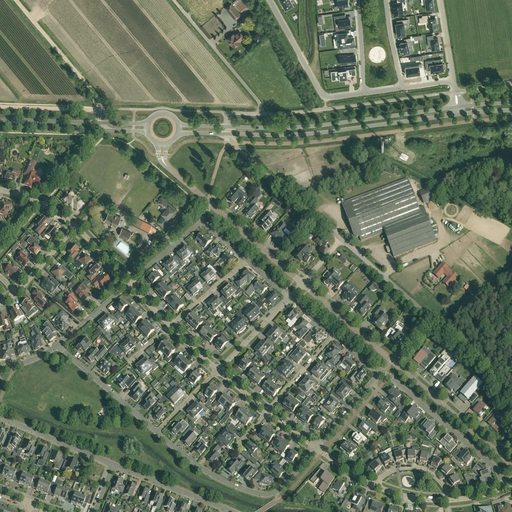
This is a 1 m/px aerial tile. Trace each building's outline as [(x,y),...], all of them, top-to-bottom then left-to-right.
[(236,0),(234,2),(237,6),(241,10),(247,5),(242,0),(236,0)] [(280,0),(281,2),(283,5),(285,9),(293,5),(290,0),(280,0)] [(331,0),(332,2),(335,2),(336,7),(339,6),(340,10),(345,9),(344,6),(349,5),(348,0),(331,0)] [(397,0),(398,3),(393,4),(395,16),(403,15),(401,3),(405,3),(405,0),(397,0)] [(424,0),(426,10),(434,9),(433,5),(433,2),(432,0),(424,0)] [(231,4),(226,9),(235,19),(240,15),(231,4)] [(345,14),(334,16),(335,23),(339,22),(339,27),(344,26),(344,28),(351,27),(350,22),(349,22),(349,18),(345,19),(345,15),(345,14)] [(422,18),(419,18),(420,24),(428,22),(430,31),(437,30),(436,26),(437,26),(436,19),(431,19),(430,15),(422,16),(422,18)] [(401,23),(396,24),(397,36),(405,35),(404,23),(407,23),(406,19),(400,20),(401,23)] [(234,33),(227,39),(234,48),(240,42),(239,41),(244,37),(239,31),(235,35),(234,33)] [(339,39),(337,39),(338,46),(340,45),(340,47),(348,46),(348,44),(354,44),(353,37),(347,38),(347,33),(339,34),(339,39)] [(433,35),(427,36),(428,40),(427,40),(428,47),(431,46),(432,51),(440,50),(438,39),(433,39),(433,35)] [(401,47),(400,47),(401,51),(402,51),(402,54),(403,54),(404,55),(408,54),(408,53),(410,53),(408,46),(412,45),(410,38),(404,39),(405,42),(400,43),(401,47)] [(355,55),(343,56),(344,64),(355,63),(355,55)] [(425,61),(427,70),(431,70),(431,72),(435,72),(439,71),(444,70),(444,69),(445,69),(444,64),(443,64),(443,63),(434,64),(433,60),(425,61)] [(419,65),(405,67),(406,76),(420,74),(419,67),(422,67),(422,64),(419,64),(419,65)] [(351,69),(346,70),(338,71),(330,72),(331,72),(332,75),(331,75),(332,78),(332,80),(338,80),(339,80),(344,79),(347,79),(347,76),(351,76),(351,70),(351,69)] [(32,183),(39,185),(41,178),(35,176),(36,173),(32,172),(35,163),(29,161),(23,174),(27,176),(24,184),(31,187),(32,183)] [(19,177),(20,171),(13,169),(12,173),(6,172),(5,172),(5,173),(4,175),(5,176),(4,179),(5,179),(5,180),(9,181),(9,180),(14,181),(16,176),(19,177)] [(423,206),(418,208),(407,178),(342,203),(355,238),(359,236),(361,241),(384,232),(393,256),(436,240),(423,206)] [(237,204),(240,206),(249,196),(238,186),(231,194),(232,194),(228,199),(233,203),(238,198),(240,200),(237,204)] [(435,199),(430,188),(419,193),(424,203),(435,199)] [(67,193),(61,200),(62,201),(63,203),(64,203),(65,204),(64,205),(67,207),(68,206),(72,209),(73,208),(77,211),(83,204),(77,199),(77,200),(76,200),(72,197),(73,196),(73,195),(72,194),(72,193),(71,192),(70,192),(68,192),(68,193),(67,193)] [(162,198),(162,199),(161,200),(160,201),(159,201),(159,202),(158,203),(161,206),(160,207),(161,207),(162,207),(165,210),(162,214),(164,215),(160,219),(165,224),(172,216),(175,213),(177,210),(163,198),(162,198)] [(259,204),(257,203),(258,202),(253,198),(248,203),(251,205),(245,213),(246,215),(246,216),(247,217),(248,217),(249,217),(251,218),(254,215),(255,215),(256,213),(256,212),(258,210),(258,209),(259,208),(260,206),(259,204)] [(7,203),(6,203),(6,205),(1,203),(0,207),(0,206),(0,214),(6,216),(8,209),(10,210),(11,209),(12,208),(12,207),(11,206),(11,205),(10,204),(10,203),(9,203),(8,203),(7,203)] [(260,220),(263,222),(260,226),(265,231),(268,228),(269,229),(271,226),(271,225),(276,219),(268,211),(260,220)] [(109,212),(104,221),(116,227),(121,218),(109,212)] [(46,222),(41,217),(35,225),(37,227),(34,231),(39,235),(46,228),(43,225),(46,222)] [(131,223),(134,225),(134,226),(148,233),(152,226),(134,218),(131,223)] [(277,227),(271,235),(270,235),(277,241),(277,242),(278,243),(278,244),(279,244),(281,244),(282,245),(285,241),(286,241),(287,241),(288,240),(288,239),(288,238),(289,237),(283,232),(287,226),(283,222),(278,228),(277,227)] [(46,230),(41,236),(44,238),(46,235),(51,239),(57,231),(56,230),(57,230),(57,229),(56,228),(55,227),(54,227),(53,227),(52,226),(47,232),(46,230)] [(122,228),(118,235),(128,240),(131,233),(122,228)] [(205,248),(211,240),(206,236),(205,236),(202,233),(201,234),(200,233),(199,233),(198,235),(198,236),(199,236),(196,239),(200,242),(199,243),(205,248)] [(328,243),(317,233),(314,236),(316,238),(314,241),(320,246),(322,243),(325,246),(328,243)] [(36,242),(31,237),(26,242),(31,246),(27,250),(30,252),(30,254),(31,253),(34,256),(40,249),(34,244),(36,242)] [(75,246),(73,245),(70,248),(69,248),(67,250),(67,251),(67,252),(69,254),(66,257),(71,261),(78,253),(76,251),(78,249),(77,248),(77,247),(76,246),(75,246)] [(211,254),(211,255),(212,255),(213,255),(214,253),(218,257),(224,251),(220,248),(221,247),(220,246),(219,245),(218,246),(217,245),(213,249),(210,247),(205,253),(209,256),(211,254)] [(309,247),(307,249),(303,245),(303,246),(302,246),(301,247),(300,248),(300,249),(299,250),(294,256),(295,257),(296,258),(296,259),(297,260),(298,261),(300,261),(301,262),(303,259),(307,263),(310,259),(312,261),(314,259),(309,254),(312,250),(309,247)] [(182,251),(188,258),(190,256),(191,256),(192,257),(193,255),(194,256),(197,254),(196,253),(193,250),(191,252),(185,246),(183,248),(183,249),(182,251)] [(26,255),(21,251),(18,255),(20,257),(16,261),(24,268),(29,262),(24,257),(26,255)] [(186,259),(188,258),(182,251),(180,252),(179,251),(176,254),(182,260),(179,262),(183,266),(186,264),(184,263),(186,261),(185,260),(186,259)] [(79,255),(72,263),(76,267),(78,265),(79,265),(80,265),(81,265),(82,265),(83,264),(85,266),(90,260),(84,254),(82,257),(79,255)] [(232,263),(235,259),(232,256),(231,257),(227,254),(223,258),(222,258),(218,263),(220,265),(222,263),(223,264),(224,262),(228,266),(231,262),(232,263)] [(339,259),(344,264),(348,260),(342,255),(339,259)] [(183,266),(179,262),(177,264),(173,258),(172,259),(171,259),(169,261),(169,262),(168,262),(174,269),(177,267),(179,270),(183,266)] [(177,272),(174,269),(168,262),(167,263),(166,263),(164,265),(164,266),(163,266),(168,272),(166,274),(170,278),(177,272)] [(86,277),(89,279),(91,281),(97,275),(95,273),(99,269),(94,263),(86,271),(89,274),(86,277)] [(193,263),(186,269),(189,273),(196,267),(193,263)] [(18,268),(13,264),(11,266),(10,265),(5,271),(6,272),(6,273),(8,275),(9,275),(9,274),(14,279),(19,273),(16,270),(18,268)] [(442,264),(434,274),(439,278),(444,273),(448,277),(443,282),(449,287),(458,277),(442,264)] [(215,277),(216,277),(211,272),(214,270),(212,267),(210,265),(206,269),(208,271),(205,273),(211,280),(212,280),(213,281),(216,279),(215,277)] [(70,280),(73,276),(62,266),(60,269),(57,266),(51,273),(59,279),(61,276),(61,277),(62,277),(63,277),(64,277),(65,276),(70,280)] [(251,274),(247,271),(242,276),(242,277),(236,283),(240,288),(247,281),(249,283),(254,277),(253,276),(254,276),(254,275),(252,273),(251,273),(251,274)] [(338,289),(343,283),(337,277),(338,277),(332,271),(330,274),(327,272),(323,276),(326,279),(324,281),(325,282),(324,284),(327,286),(328,285),(330,287),(332,284),(338,289)] [(154,283),(156,285),(162,280),(164,279),(157,272),(152,277),(151,276),(147,280),(151,284),(152,283),(153,285),(154,283)] [(211,281),(211,280),(205,273),(201,277),(199,274),(196,277),(197,277),(200,281),(203,279),(207,284),(208,283),(209,284),(211,282),(211,281)] [(99,276),(98,278),(92,283),(95,287),(99,284),(102,287),(109,280),(105,275),(101,278),(99,276)] [(200,281),(197,277),(192,281),(195,284),(192,286),(198,292),(199,292),(200,292),(202,290),(202,289),(202,288),(198,283),(198,282),(200,281)] [(54,287),(56,289),(59,285),(53,280),(51,282),(50,282),(46,278),(41,284),(50,291),(54,287)] [(164,282),(162,280),(156,285),(158,288),(156,290),(156,291),(156,292),(159,296),(167,288),(163,284),(164,282)] [(250,297),(254,292),(260,297),(267,289),(266,288),(267,286),(264,284),(263,285),(260,282),(253,289),(251,287),(246,294),(250,297)] [(368,288),(370,290),(371,290),(372,291),(374,291),(375,291),(375,290),(376,290),(377,290),(379,287),(373,282),(368,288)] [(75,293),(83,303),(84,302),(84,303),(85,303),(87,301),(87,300),(89,297),(85,293),(89,290),(81,283),(77,287),(79,290),(75,293)] [(347,283),(343,288),(342,289),(346,293),(342,297),(342,298),(342,299),(343,300),(344,300),(345,300),(346,301),(347,299),(351,302),(356,296),(352,293),(352,292),(351,291),(353,288),(347,283)] [(198,292),(192,286),(190,288),(188,285),(183,289),(187,293),(189,291),(193,296),(194,296),(195,296),(197,294),(197,293),(198,292)] [(226,289),(232,296),(234,294),(235,294),(236,296),(241,292),(239,291),(237,288),(235,290),(230,285),(229,285),(228,286),(228,287),(226,289)] [(169,299),(175,293),(168,287),(167,288),(159,296),(162,299),(163,298),(164,299),(167,296),(169,299)] [(230,297),(232,296),(226,289),(224,291),(223,290),(222,292),(221,293),(226,298),(223,300),(227,304),(232,301),(230,298),(230,297)] [(45,296),(37,290),(35,291),(34,291),(33,293),(33,294),(32,295),(36,298),(34,300),(42,308),(46,303),(42,300),(45,296)] [(277,297),(276,296),(276,295),(275,294),(274,293),(273,293),(272,292),(268,297),(265,295),(260,301),(263,304),(264,302),(269,306),(271,304),(272,305),(275,302),(274,301),(277,297)] [(78,302),(71,295),(70,293),(65,297),(69,301),(66,303),(73,312),(78,307),(75,304),(78,302)] [(172,309),(179,301),(177,299),(178,297),(175,293),(169,299),(171,301),(168,303),(169,304),(168,305),(172,309)] [(368,312),(371,309),(370,308),(365,303),(368,299),(363,295),(358,302),(361,305),(357,310),(360,313),(360,314),(363,316),(367,312),(368,312)] [(227,304),(223,300),(221,302),(217,297),(216,297),(215,297),(214,298),(213,299),(213,300),(212,301),(218,308),(220,306),(221,306),(223,308),(227,304)] [(34,307),(28,300),(26,301),(25,301),(24,301),(23,301),(23,302),(23,303),(22,305),(27,310),(24,313),(29,318),(34,313),(31,310),(34,307)] [(124,313),(129,309),(127,307),(128,306),(123,301),(119,305),(115,308),(119,312),(117,313),(121,317),(124,313)] [(179,301),(172,309),(175,312),(176,311),(177,312),(184,306),(179,301)] [(216,309),(218,308),(212,301),(211,302),(210,302),(209,302),(209,303),(208,304),(208,305),(212,310),(210,312),(214,316),(218,312),(216,310),(216,309)] [(248,311),(256,319),(259,316),(258,315),(259,314),(258,312),(260,310),(257,307),(256,305),(255,304),(253,303),(251,305),(253,307),(248,311)] [(388,319),(382,313),(384,310),(379,306),(373,313),(377,317),(372,323),(379,329),(388,319)] [(18,314),(16,309),(10,312),(12,317),(11,318),(13,321),(20,318),(21,320),(25,317),(21,312),(18,314)] [(130,321),(137,313),(133,309),(131,311),(129,309),(124,313),(127,317),(126,317),(130,321)] [(256,319),(248,311),(247,309),(245,310),(244,311),(242,312),(240,310),(238,312),(244,319),(246,317),(249,320),(250,322),(252,321),(256,319)] [(293,320),(298,315),(291,309),(288,312),(287,312),(285,314),(285,315),(285,316),(289,319),(286,322),(289,324),(288,326),(290,328),(296,322),(293,320)] [(52,321),(54,324),(57,327),(57,326),(61,331),(63,329),(64,330),(68,327),(64,322),(68,317),(62,311),(58,316),(52,321)] [(233,320),(235,323),(243,331),(245,327),(246,326),(245,324),(242,321),(244,319),(238,312),(235,315),(238,317),(236,319),(233,320)] [(137,326),(142,322),(140,320),(142,318),(137,313),(130,321),(133,324),(134,323),(137,326)] [(190,327),(198,318),(193,313),(186,321),(188,323),(187,324),(190,327)] [(11,329),(8,318),(4,319),(3,315),(2,315),(1,315),(0,315),(0,327),(4,326),(5,331),(11,329)] [(119,323),(117,320),(115,318),(113,320),(108,315),(107,315),(106,315),(104,317),(104,318),(103,319),(109,326),(111,324),(112,324),(113,325),(115,324),(116,325),(119,323)] [(202,328),(207,322),(203,319),(201,321),(198,318),(190,327),(193,329),(194,328),(196,330),(200,326),(202,328)] [(107,328),(109,326),(103,319),(102,320),(101,320),(98,321),(99,323),(98,323),(103,329),(100,331),(106,337),(108,335),(106,332),(108,330),(107,329),(107,328)] [(306,326),(308,324),(302,319),(294,328),(298,331),(295,334),(301,339),(308,330),(306,328),(306,326)] [(56,332),(49,322),(44,326),(47,330),(43,333),(49,342),(55,337),(53,334),(56,332)] [(142,334),(150,326),(146,322),(144,324),(142,322),(137,326),(135,328),(138,332),(139,331),(142,334)] [(204,340),(212,331),(209,328),(211,326),(207,322),(202,328),(204,330),(200,334),(202,336),(201,337),(204,340)] [(242,331),(243,331),(235,323),(232,325),(231,323),(229,325),(226,326),(233,334),(236,332),(237,334),(238,333),(239,333),(242,331)] [(390,334),(391,335),(389,338),(394,342),(395,341),(397,343),(399,341),(400,341),(402,339),(401,338),(403,336),(400,333),(401,332),(401,330),(404,328),(403,327),(403,325),(402,325),(401,324),(399,326),(396,323),(391,329),(393,331),(390,334)] [(150,326),(142,334),(145,337),(146,336),(147,337),(154,331),(150,326)] [(35,327),(32,330),(33,332),(32,333),(31,334),(31,335),(33,338),(30,340),(30,341),(30,342),(31,343),(32,344),(33,347),(32,347),(34,350),(35,350),(36,350),(37,350),(37,349),(38,349),(38,348),(42,346),(39,341),(40,341),(40,340),(42,339),(35,327)] [(269,331),(278,339),(281,336),(283,338),(285,338),(287,335),(278,327),(276,329),(274,328),(273,329),(272,329),(269,331)] [(313,340),(316,343),(320,338),(321,339),(323,336),(320,333),(320,334),(316,330),(314,333),(312,331),(304,340),(309,344),(313,340)] [(221,335),(217,332),(215,334),(212,331),(204,340),(207,342),(208,341),(210,343),(214,339),(216,341),(217,339),(221,335)] [(274,343),(278,339),(269,331),(267,334),(268,335),(266,337),(270,340),(268,342),(273,346),(275,344),(274,343)] [(125,344),(130,351),(131,350),(132,351),(135,349),(134,347),(135,347),(130,341),(130,340),(133,338),(129,334),(126,337),(127,338),(126,340),(126,341),(127,342),(125,344)] [(221,335),(217,339),(219,341),(215,346),(218,348),(217,349),(220,351),(228,343),(224,340),(226,338),(222,334),(221,335)] [(16,348),(19,356),(26,353),(26,351),(29,350),(27,345),(24,337),(19,339),(21,342),(20,343),(19,343),(18,344),(18,345),(18,346),(18,347),(16,348)] [(85,351),(92,343),(90,341),(89,342),(83,337),(80,341),(80,340),(77,343),(78,344),(75,347),(79,351),(82,347),(83,348),(83,349),(85,351)] [(273,346),(268,342),(266,344),(263,341),(261,343),(260,342),(258,345),(267,353),(270,348),(271,349),(273,346)] [(448,346),(442,341),(439,345),(444,350),(448,346)] [(11,358),(11,355),(14,354),(13,348),(11,349),(10,342),(3,343),(4,350),(0,350),(1,355),(1,356),(1,359),(2,359),(2,360),(3,360),(6,359),(11,358)] [(163,354),(171,345),(168,343),(167,343),(165,342),(156,351),(158,353),(160,351),(163,354)] [(130,351),(125,344),(122,346),(121,344),(120,344),(119,346),(118,344),(114,347),(117,350),(118,351),(120,349),(121,349),(124,353),(126,355),(127,354),(128,355),(130,353),(130,351)] [(295,353),(302,359),(306,355),(301,350),(303,348),(298,344),(296,347),(293,351),(295,353)] [(171,345),(163,354),(166,357),(164,359),(168,363),(173,357),(171,355),(175,351),(173,349),(174,348),(171,345)] [(264,355),(267,353),(258,345),(255,348),(256,348),(255,350),(257,352),(255,354),(257,356),(259,358),(265,363),(267,360),(264,355)] [(448,346),(443,352),(448,356),(453,350),(448,346)] [(92,362),(95,359),(98,361),(107,351),(103,347),(101,348),(97,352),(93,348),(90,352),(91,352),(90,354),(86,357),(92,362)] [(112,356),(113,355),(113,354),(117,350),(114,347),(109,353),(112,356)] [(329,351),(327,353),(325,355),(330,359),(328,361),(334,366),(341,358),(337,355),(340,352),(337,349),(337,350),(334,347),(330,352),(329,351)] [(436,357),(431,353),(430,353),(429,353),(428,354),(423,349),(419,353),(418,353),(417,353),(417,354),(416,355),(416,356),(416,357),(414,359),(419,364),(420,363),(421,364),(421,365),(421,366),(425,369),(436,357)] [(298,364),(302,359),(295,353),(292,356),(290,354),(286,358),(291,362),(293,360),(298,364)] [(158,360),(151,354),(149,356),(155,362),(158,360)] [(444,355),(429,373),(441,383),(447,376),(444,373),(442,376),(437,373),(449,359),(444,355)] [(179,369),(187,360),(184,357),(183,358),(181,356),(177,361),(175,359),(170,364),(174,368),(176,366),(179,369)] [(345,359),(344,358),(339,363),(341,365),(342,364),(347,368),(345,370),(345,374),(347,375),(351,371),(350,370),(355,364),(347,357),(345,359)] [(141,363),(149,372),(152,369),(154,371),(158,367),(154,363),(151,365),(146,358),(145,359),(144,359),(143,359),(143,360),(142,360),(142,361),(143,361),(141,363)] [(281,365),(291,374),(294,371),(293,370),(294,368),(289,364),(291,362),(286,358),(284,360),(285,361),(283,363),(281,365)] [(255,363),(253,361),(251,359),(249,362),(246,359),(239,368),(241,370),(242,369),(245,371),(248,367),(251,369),(254,364),(255,363)] [(187,360),(179,369),(184,373),(182,375),(184,378),(190,372),(187,370),(191,366),(189,364),(190,363),(187,360)] [(104,361),(98,368),(106,375),(112,367),(113,366),(113,364),(111,362),(109,362),(108,363),(104,361)] [(145,374),(149,372),(141,363),(139,364),(138,364),(137,364),(137,365),(137,366),(136,367),(142,373),(139,376),(143,380),(147,376),(145,374)] [(258,368),(254,364),(251,369),(249,370),(252,372),(248,376),(250,378),(249,379),(252,382),(260,373),(256,370),(258,368)] [(325,377),(328,374),(331,370),(326,366),(324,368),(319,364),(318,364),(317,364),(317,365),(316,365),(316,366),(316,367),(317,367),(315,368),(325,377)] [(280,376),(281,374),(286,378),(287,376),(288,377),(291,374),(281,365),(277,370),(277,369),(275,372),(280,376)] [(319,384),(325,377),(315,368),(314,370),(313,370),(312,370),(311,371),(311,372),(312,373),(311,373),(316,377),(314,379),(319,384)] [(348,378),(353,382),(355,379),(360,383),(362,380),(362,379),(366,374),(361,369),(357,373),(356,373),(354,372),(348,378)] [(194,385),(202,376),(199,374),(198,375),(196,373),(192,377),(190,375),(185,380),(189,384),(191,382),(194,385)] [(264,383),(269,377),(265,373),(263,375),(260,373),(252,382),(255,384),(256,383),(258,385),(262,381),(264,383)] [(462,384),(458,380),(459,379),(453,374),(444,384),(446,387),(451,392),(455,387),(458,389),(462,384)] [(123,389),(126,386),(128,388),(135,380),(131,376),(128,379),(125,376),(122,380),(121,380),(120,380),(119,382),(119,383),(117,384),(123,389)] [(267,394),(275,385),(271,382),(273,380),(269,377),(264,383),(266,384),(263,389),(265,391),(264,391),(267,394)] [(319,384),(314,379),(312,377),(310,380),(307,377),(305,380),(304,380),(303,380),(302,381),(311,389),(313,387),(314,387),(315,387),(316,387),(317,386),(319,384)] [(481,383),(474,377),(464,390),(463,389),(460,393),(460,394),(458,397),(464,403),(467,400),(468,401),(471,397),(470,395),(471,393),(472,394),(481,383)] [(339,389),(347,396),(349,395),(350,395),(351,394),(352,393),(351,391),(346,387),(348,385),(342,380),(339,384),(341,386),(339,389)] [(182,389),(177,383),(174,381),(170,385),(173,387),(175,390),(172,393),(179,400),(184,395),(180,391),(182,389)] [(309,391),(311,389),(302,381),(302,382),(301,382),(301,383),(302,384),(300,386),(302,388),(302,389),(300,391),(302,393),(307,397),(310,395),(310,394),(310,393),(310,392),(310,391),(309,391)] [(131,388),(132,389),(131,391),(133,393),(131,396),(131,397),(133,399),(134,398),(137,401),(139,399),(140,399),(141,397),(141,396),(143,394),(140,390),(141,389),(141,388),(142,387),(137,383),(137,384),(136,383),(131,388)] [(275,385),(267,394),(270,397),(271,396),(273,397),(282,387),(280,385),(278,388),(275,385)] [(213,396),(217,391),(215,389),(215,388),(213,386),(211,388),(210,387),(208,390),(209,391),(205,395),(209,398),(207,400),(211,404),(216,398),(213,396)] [(387,393),(391,396),(388,399),(397,406),(400,403),(397,400),(401,395),(395,391),(396,389),(394,390),(393,388),(391,391),(389,391),(387,393)] [(346,398),(347,396),(339,389),(337,392),(334,389),(330,393),(332,394),(336,398),(338,396),(343,401),(344,401),(346,400),(346,399),(346,398)] [(149,393),(145,398),(143,400),(146,401),(142,406),(147,410),(154,402),(151,400),(154,397),(149,393)] [(174,405),(179,400),(172,393),(169,395),(167,393),(163,397),(168,403),(170,400),(174,405)] [(337,399),(336,398),(332,394),(326,401),(328,403),(336,410),(337,408),(338,408),(339,408),(339,407),(340,407),(340,406),(339,406),(339,405),(335,401),(337,399)] [(475,394),(469,402),(472,404),(478,396),(475,394)] [(224,408),(231,399),(228,396),(227,397),(225,395),(220,401),(217,399),(212,406),(214,408),(217,406),(218,407),(220,405),(224,408)] [(287,410),(295,399),(290,395),(288,397),(289,398),(283,405),(284,406),(283,407),(287,410)] [(231,399),(224,408),(227,410),(225,412),(229,416),(234,411),(232,408),(236,404),(233,402),(234,401),(231,399)] [(298,411),(302,405),(298,402),(298,401),(295,399),(287,410),(291,413),(292,412),(293,413),(295,410),(298,411)] [(483,404),(479,400),(478,399),(475,403),(478,405),(473,411),(479,415),(479,416),(479,417),(480,418),(481,418),(482,417),(482,416),(482,415),(488,409),(483,405),(483,404)] [(336,410),(328,403),(326,401),(320,408),(325,412),(327,410),(332,414),(333,414),(334,414),(334,413),(335,412),(334,412),(334,411),(336,410)] [(393,411),(396,408),(388,401),(385,404),(382,401),(380,403),(379,402),(376,405),(381,410),(381,411),(384,414),(389,408),(393,411)] [(192,407),(199,414),(203,410),(206,413),(209,410),(206,408),(204,405),(201,408),(196,403),(195,403),(193,405),(193,406),(192,407)] [(158,419),(159,420),(161,418),(163,418),(164,417),(164,415),(165,413),(164,411),(163,409),(159,405),(153,411),(155,414),(154,416),(155,417),(154,418),(157,421),(158,419)] [(305,406),(305,407),(302,405),(298,411),(300,413),(298,416),(299,417),(298,418),(302,421),(308,412),(310,410),(305,406)] [(196,417),(199,414),(192,407),(190,409),(189,409),(187,411),(187,412),(191,416),(189,419),(194,423),(198,419),(196,417)] [(421,413),(422,412),(419,410),(418,410),(415,407),(409,414),(406,411),(401,418),(405,422),(409,417),(412,420),(413,418),(416,421),(422,414),(421,413)] [(241,422),(248,413),(245,410),(244,411),(242,409),(238,414),(236,412),(231,418),(236,421),(238,419),(241,422)] [(377,411),(375,413),(373,412),(369,416),(373,420),(372,421),(376,424),(379,421),(380,422),(381,421),(383,423),(386,419),(377,411)] [(317,416),(313,413),(311,414),(308,412),(302,421),(306,424),(307,423),(308,424),(310,420),(312,422),(317,416)] [(494,412),(486,421),(489,423),(488,424),(497,431),(500,428),(496,424),(495,423),(498,420),(499,420),(501,421),(503,419),(501,415),(498,412),(496,414),(494,412)] [(248,413),(241,422),(246,426),(253,418),(250,416),(251,415),(248,413)] [(317,416),(312,422),(315,424),(313,425),(315,426),(314,427),(319,431),(322,427),(321,426),(324,422),(321,419),(322,418),(318,414),(317,416)] [(424,423),(423,422),(419,425),(421,426),(421,427),(424,430),(424,429),(426,431),(426,432),(429,435),(428,437),(431,440),(436,435),(432,432),(436,428),(433,426),(434,424),(430,421),(429,422),(427,420),(424,423)] [(364,422),(363,423),(362,422),(359,426),(360,427),(359,428),(363,431),(362,432),(366,435),(371,429),(376,433),(379,431),(368,421),(366,424),(364,422)] [(184,431),(188,426),(184,422),(182,425),(181,423),(179,425),(176,422),(173,425),(174,426),(170,430),(172,432),(172,433),(174,435),(175,434),(176,435),(181,429),(184,431)] [(187,436),(183,441),(185,443),(185,445),(187,446),(188,446),(189,446),(197,438),(192,434),(195,431),(190,427),(185,433),(187,436)] [(223,435),(232,443),(234,441),(234,440),(235,438),(232,435),(234,433),(228,427),(225,430),(226,431),(223,435)] [(263,440),(270,432),(265,428),(263,430),(261,428),(256,435),(260,437),(263,440)] [(271,445),(275,439),(273,438),(275,435),(270,432),(263,440),(267,443),(268,442),(271,445)] [(354,440),(353,441),(358,446),(362,441),(364,442),(367,439),(362,435),(360,437),(355,433),(350,437),(354,440)] [(11,446),(15,448),(19,438),(13,435),(11,439),(8,437),(4,448),(9,450),(11,446)] [(216,441),(222,446),(223,447),(225,445),(227,447),(229,445),(230,446),(232,443),(223,435),(219,439),(218,439),(216,441)] [(450,453),(457,445),(452,441),(452,440),(447,436),(444,440),(443,439),(440,443),(445,448),(445,449),(450,453)] [(197,449),(195,451),(200,455),(207,448),(205,446),(206,445),(206,443),(201,439),(198,443),(194,446),(197,449)] [(275,439),(271,445),(275,447),(274,448),(278,451),(285,441),(284,441),(282,439),(281,440),(280,439),(278,441),(275,439)] [(29,442),(27,441),(23,449),(27,451),(26,454),(31,456),(35,448),(31,447),(33,443),(32,443),(33,442),(30,441),(29,442)] [(282,453),(286,456),(290,450),(288,449),(289,446),(288,445),(289,444),(286,442),(285,441),(278,451),(282,454),(282,453)] [(350,444),(347,441),(344,445),(342,444),(340,448),(341,449),(340,450),(344,453),(343,454),(347,457),(348,456),(349,457),(353,452),(356,454),(359,450),(351,443),(350,444)] [(257,451),(256,450),(258,449),(255,447),(256,446),(254,444),(253,445),(250,442),(246,447),(249,450),(248,451),(252,454),(251,456),(258,462),(261,464),(264,460),(262,459),(261,459),(258,456),(257,451)] [(220,449),(216,445),(211,450),(213,452),(207,459),(209,460),(209,461),(209,462),(211,463),(211,462),(213,464),(215,461),(216,462),(218,460),(217,459),(220,456),(217,454),(217,453),(220,449)] [(44,447),(43,448),(41,447),(39,451),(38,450),(37,453),(38,453),(37,456),(40,457),(37,465),(43,468),(49,454),(45,453),(47,449),(46,449),(46,448),(44,447)] [(403,459),(406,459),(406,451),(405,451),(404,448),(401,449),(400,449),(401,452),(394,454),(396,462),(403,460),(403,459)] [(470,455),(465,451),(463,454),(458,449),(453,455),(460,461),(461,460),(467,465),(470,461),(470,460),(472,458),(469,456),(470,455)] [(283,459),(287,462),(288,461),(292,465),(295,460),(298,455),(293,451),(292,452),(290,450),(286,456),(283,459)] [(418,460),(420,451),(408,452),(408,461),(415,460),(415,459),(418,460)] [(62,455),(60,455),(54,452),(51,458),(54,460),(53,461),(53,462),(53,463),(53,464),(54,465),(55,465),(55,466),(54,468),(59,471),(63,460),(60,459),(62,455)] [(392,453),(386,456),(383,452),(379,455),(381,459),(385,467),(392,463),(391,462),(394,461),(392,453)] [(422,453),(420,462),(427,463),(427,462),(430,463),(432,458),(433,456),(421,453),(422,453)] [(434,460),(431,466),(437,469),(438,468),(440,470),(445,463),(434,458),(435,458),(434,460)] [(65,472),(72,471),(73,471),(75,470),(75,467),(77,462),(74,460),(74,459),(71,459),(70,459),(67,467),(63,465),(60,473),(65,472)] [(383,466),(379,459),(368,469),(372,472),(373,471),(376,474),(381,469),(380,468),(383,466)] [(232,474),(235,470),(237,472),(245,464),(240,460),(238,463),(235,460),(227,469),(232,474)] [(281,466),(279,464),(275,461),(271,466),(273,468),(271,471),(279,478),(284,473),(279,469),(281,466)] [(6,480),(11,469),(5,467),(6,464),(3,463),(0,469),(4,470),(1,477),(3,478),(6,480)] [(446,466),(441,472),(446,477),(447,476),(449,478),(455,473),(446,465),(446,466)] [(473,470),(478,475),(481,477),(482,479),(480,480),(481,484),(488,482),(487,480),(491,479),(488,472),(486,472),(477,465),(473,470)] [(253,477),(258,471),(255,469),(254,471),(248,466),(241,475),(242,475),(241,476),(243,478),(244,477),(246,479),(250,475),(253,477)] [(18,476),(20,470),(17,468),(16,471),(11,469),(6,480),(7,480),(10,481),(12,481),(15,475),(18,476)] [(24,487),(28,476),(23,474),(24,471),(20,470),(18,476),(21,477),(18,484),(20,484),(24,486),(23,487),(24,487)] [(324,493),(334,478),(326,473),(325,474),(320,470),(310,481),(314,484),(318,479),(321,481),(324,483),(319,490),(324,493)] [(269,486),(270,482),(272,482),(273,478),(271,478),(271,476),(262,474),(263,472),(260,472),(259,474),(257,480),(260,481),(259,484),(269,486)] [(35,483),(38,476),(34,475),(33,478),(28,476),(24,487),(24,486),(28,487),(29,488),(32,481),(35,483)] [(42,481),(43,479),(38,476),(35,483),(38,484),(36,490),(38,491),(41,493),(45,482),(42,481)] [(456,476),(449,481),(453,487),(454,486),(455,489),(464,488),(456,476),(455,476),(456,476)] [(123,481),(122,480),(121,479),(119,478),(118,478),(116,478),(114,483),(113,483),(112,486),(113,487),(112,489),(111,491),(114,493),(115,490),(117,491),(119,492),(119,491),(122,492),(124,487),(121,486),(121,485),(123,481)] [(335,492),(343,498),(348,490),(343,487),(344,485),(338,481),(336,484),(335,484),(332,489),(336,491),(335,492)] [(53,489),(55,483),(51,482),(50,484),(45,482),(41,493),(41,494),(41,493),(45,494),(47,495),(49,488),(53,489)] [(58,500),(63,489),(60,488),(61,485),(55,483),(53,489),(56,490),(53,497),(55,498),(58,500)] [(132,496),(136,486),(129,483),(124,494),(131,497),(129,502),(132,504),(135,497),(132,496)] [(62,501),(64,501),(67,495),(70,496),(72,490),(69,488),(67,488),(66,490),(63,489),(58,500),(59,500),(62,501)] [(150,496),(147,495),(149,491),(143,488),(139,497),(143,499),(142,503),(147,505),(150,496)] [(70,496),(73,497),(71,504),(72,504),(76,506),(75,507),(76,507),(80,496),(77,495),(78,492),(72,490),(70,496)] [(90,497),(87,496),(87,495),(84,493),(83,497),(80,496),(76,507),(76,506),(80,507),(82,508),(84,501),(87,503),(89,498),(90,497)] [(158,511),(163,500),(159,499),(161,495),(154,493),(151,502),(155,504),(153,507),(156,508),(154,511),(158,511)] [(354,495),(351,500),(350,503),(354,505),(353,508),(359,511),(366,498),(359,494),(357,496),(354,495)] [(172,511),(175,505),(172,504),(174,501),(168,498),(164,507),(168,508),(167,511),(166,511),(172,511)] [(348,501),(346,500),(340,509),(345,511),(348,511),(350,511),(344,508),(348,501)] [(371,511),(372,511),(381,511),(383,508),(378,505),(379,503),(372,500),(370,505),(367,504),(363,511),(371,511)] [(113,511),(115,509),(110,507),(111,504),(107,502),(104,510),(108,511),(107,511),(113,511)] [(184,511),(187,506),(180,503),(176,511),(184,511)]
